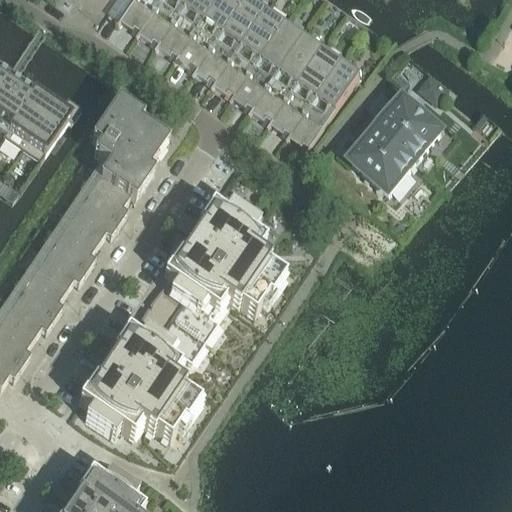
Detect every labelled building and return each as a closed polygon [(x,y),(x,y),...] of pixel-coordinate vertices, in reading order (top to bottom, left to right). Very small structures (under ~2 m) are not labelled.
[(137,44),(167,0),(139,0),(118,30),(119,31),(121,27),(133,36),(136,32),(141,36),(136,43),(137,44)] [(156,57),(195,0),(167,0),(137,44),(138,44),(140,41),(152,49),(154,46),(160,50),(155,56),(156,57)] [(175,70),(222,0),(195,0),(156,57),(159,54),(171,62),(173,59),(179,63),(174,69),(175,70)] [(193,83),(249,2),(245,0),(222,0),(175,70),(178,67),(189,75),(192,72),(197,76),(193,82),(193,83)] [(212,96),(268,15),(249,2),(193,83),(194,83),(196,80),(208,88),(210,85),(216,89),(211,95),(212,96)] [(231,109),(287,28),(268,15),(212,96),(215,93),(227,101),(229,98),(235,102),(230,108),(231,109)] [(249,122),(305,41),(287,28),(231,109),(234,106),(246,114),(248,111),(253,115),(249,121),(249,122)] [(268,135),(324,54),(305,41),(249,122),(250,122),(252,119),(264,127),(267,124),(272,128),(267,134),(268,135)] [(287,148),(343,67),(324,54),(268,135),(269,135),(271,132),(283,140),(285,137),(291,141),(286,147),(287,148)] [(54,156),(81,114),(68,106),(71,101),(53,89),(50,94),(37,85),(34,90),(15,77),(0,67),(0,148),(41,175),(54,156)] [(343,67),(287,148),(290,145),(302,153),(304,150),(310,154),(305,160),(306,161),(361,82),(362,81),(343,67)] [(397,80),(393,85),(405,96),(410,91),(397,80)] [(428,83),(416,98),(435,114),(447,99),(428,83)] [(130,205),(132,202),(168,149),(129,122),(132,117),(118,107),(91,147),(99,152),(93,161),(108,172),(102,182),(96,178),(94,181),(130,205)] [(378,140),(415,172),(441,141),(404,109),(378,140)] [(389,203),(415,172),(378,140),(352,171),(389,203)] [(113,229),(130,205),(94,181),(91,185),(97,189),(86,206),(80,202),(77,206),(113,229)] [(5,204),(11,209),(18,199),(12,194),(5,204)] [(97,253),(113,229),(77,206),(75,209),(81,213),(70,229),(64,226),(61,230),(97,253)] [(93,387),(78,409),(91,417),(85,426),(114,446),(120,437),(132,445),(140,433),(152,442),(154,439),(169,449),(176,438),(182,429),(185,431),(188,427),(200,409),(182,397),(184,394),(172,386),(180,375),(185,367),(191,371),(218,331),(212,327),(217,320),(225,308),(237,316),(239,314),(254,324),(261,313),(267,304),(270,306),(273,302),(285,284),(267,272),(269,269),(257,261),(265,249),(253,241),(259,232),(230,212),(224,221),(211,213),(197,234),(200,237),(181,265),(178,262),(163,284),(169,288),(160,297),(152,308),(145,318),(138,330),(133,342),(127,338),(112,359),(116,362),(97,390),(93,387)] [(81,276),(97,253),(61,230),(59,233),(65,237),(53,253),(48,249),(45,253),(81,276)] [(65,300),(81,276),(45,253),(43,257),(48,261),(37,277),(31,273),(29,277),(65,300)] [(15,297),(12,302),(49,325),(53,327),(54,328),(56,325),(62,316),(62,315),(61,315),(57,312),(65,300),(29,277),(26,281),(32,285),(21,301),(15,297)] [(0,321),(0,326),(33,348),(40,337),(44,340),(45,341),(46,340),(52,331),(54,328),(53,327),(49,325),(12,302),(10,305),(16,308),(5,325),(0,321)] [(0,360),(17,372),(21,375),(22,376),(24,372),(29,364),(30,363),(29,362),(25,360),(33,348),(0,326),(0,360)] [(0,396),(8,385),(12,387),(13,388),(14,387),(19,379),(22,376),(21,375),(17,372),(0,360),(0,396)] [(135,511),(131,509),(137,500),(108,481),(102,489),(90,481),(75,503),(79,505),(74,511),(135,511)]
